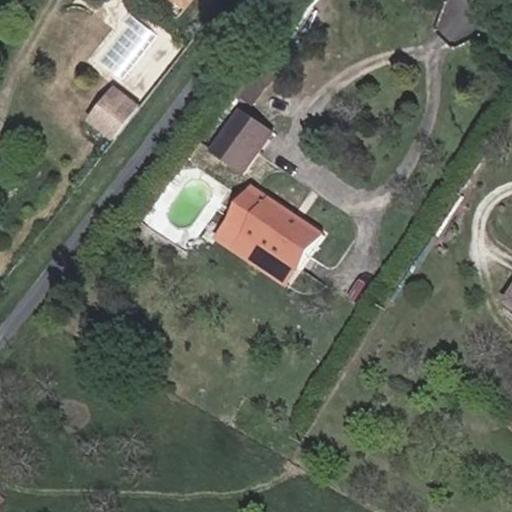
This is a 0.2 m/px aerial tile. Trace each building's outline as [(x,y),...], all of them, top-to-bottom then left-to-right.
[(208,177),(239,198),(265,159),(233,138),(208,177)] [(224,260),(250,223),(234,213),(196,264),(268,316),(280,301),(224,260)] [(280,301),(306,264),(250,223),(224,260),(280,301)] [(511,341),(511,302),(491,334),(508,346),(511,341)] [(0,508),(9,498),(0,490),(0,508)]
